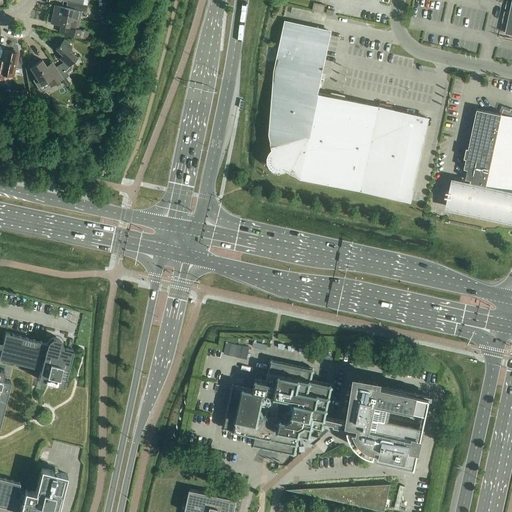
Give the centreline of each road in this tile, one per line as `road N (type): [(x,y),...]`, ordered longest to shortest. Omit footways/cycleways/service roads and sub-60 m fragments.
road 1 (primary): [(187,257),(502,326)]
road 2 (primary): [(511,299),(197,230)]
road 3 (tertiary): [(162,251),(108,511)]
road 4 (tertiary): [(120,511),(187,257)]
road 5 (primary): [(197,230),(241,0)]
road 6 (primary): [(219,0),(173,226)]
road 7 (primary): [(502,326),(462,511)]
road 8 (primary): [(173,226),(0,188)]
road 9 (primary): [(0,216),(162,251)]
road 10 (unclassified): [(511,73),(414,50),(398,30),(398,0)]
